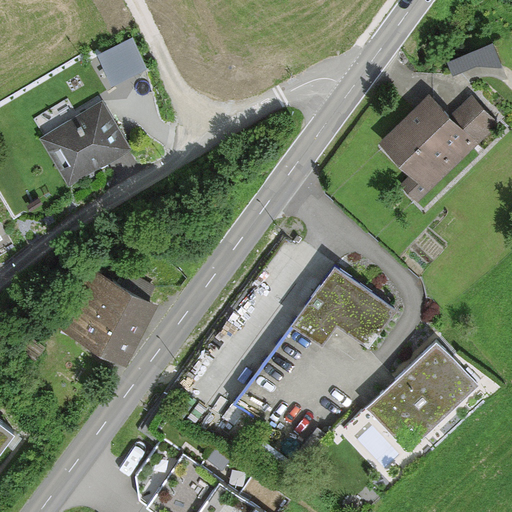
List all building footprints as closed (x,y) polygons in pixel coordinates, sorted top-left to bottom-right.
[(133,35),(98,50),(113,82),(147,67),(133,35)] [(500,41),(452,53),(457,70),(504,58),(500,41)] [(429,89),(380,137),(413,172),(401,183),(419,200),(479,140),(451,111),(443,104),(429,89)] [(470,92),(451,111),(479,140),(499,121),(470,92)] [(131,144),(102,97),(39,135),(69,183),(101,163),(131,144)] [(397,307),(335,259),(291,317),(322,340),(336,321),(368,345),(397,307)] [(117,277),(91,263),(58,325),(93,344),(127,361),(159,300),(149,294),(155,284),(122,266),(117,277)] [(479,382),(437,335),(412,359),(366,403),(397,436),(411,423),(423,435),(479,382)] [(0,415),(0,447),(15,428),(0,415)] [(267,511),(164,438),(137,471),(140,497),(160,511),(267,511)]
